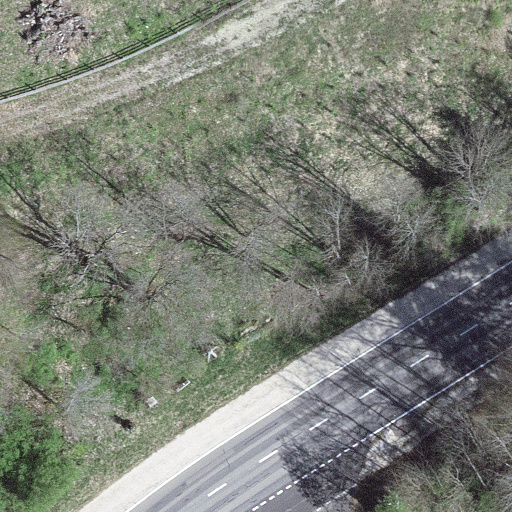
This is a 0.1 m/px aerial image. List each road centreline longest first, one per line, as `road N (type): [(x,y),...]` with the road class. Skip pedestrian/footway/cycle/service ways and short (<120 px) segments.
road 1 (track): [(511,96),(321,156),(51,176),(0,187)]
road 2 (track): [(511,233),(145,472),(99,511)]
road 3 (primary): [(186,511),(511,303)]
